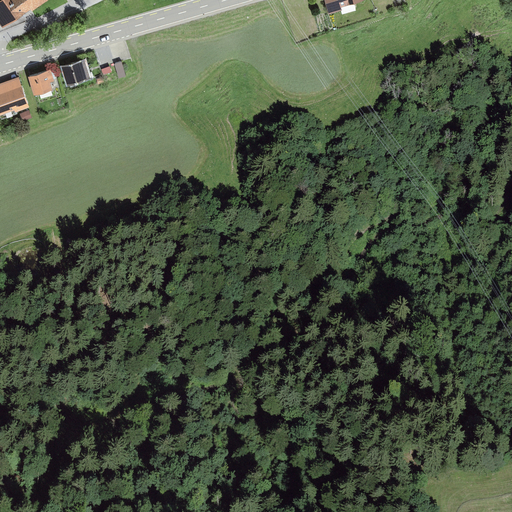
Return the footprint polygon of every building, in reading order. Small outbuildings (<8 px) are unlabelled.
[(30,7),(40,0),(0,0),(0,20),(1,23),(28,4),(30,7)] [(363,0),(324,0),(329,14),(342,11),(341,8),(364,1),(363,0)] [(82,61),(62,68),(67,84),(83,79),(81,72),(85,71),(82,61)] [(122,63),(115,65),(120,79),(126,77),(122,63)] [(109,67),(101,70),(103,75),(112,72),(109,67)] [(50,71),(29,78),(35,95),(51,89),(48,83),(53,81),(50,71)] [(0,115),(15,110),(16,113),(30,108),(19,77),(0,83),(0,115)] [(29,111),(20,114),(23,122),(32,118),(29,111)]
